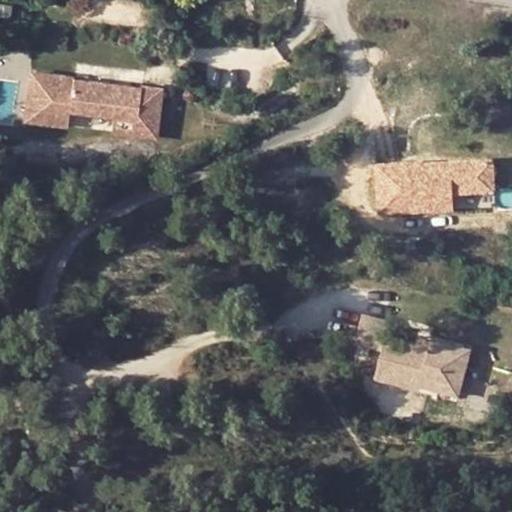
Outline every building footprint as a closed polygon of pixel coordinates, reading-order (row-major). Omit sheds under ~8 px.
[(123,121),(168,124),(170,90),(145,89),(145,91),(81,87),(81,85),(39,82),(35,132),(78,134),(79,119),(123,121)] [(123,121),(122,137),(167,140),(168,124),(123,121)] [(379,168),(381,217),(435,214),(434,198),(454,197),(495,195),(493,164),(424,167),(424,166),(379,168)] [(454,197),(434,198),(435,214),(455,214),(454,197)] [(382,321),(354,314),(348,341),(376,348),(371,376),(412,386),(413,383),(415,377),(432,380),(433,377),(455,382),(461,353),(437,348),(438,340),(422,337),(420,344),(407,342),(379,335),(382,321)] [(420,344),(422,337),(409,334),(407,342),(420,344)] [(437,348),(461,353),(463,345),(438,340),(437,348)] [(413,383),(453,391),(455,382),(433,377),(432,380),(415,377),(413,383)]
